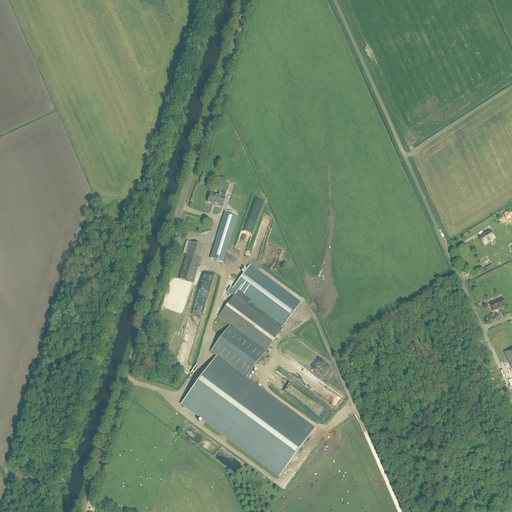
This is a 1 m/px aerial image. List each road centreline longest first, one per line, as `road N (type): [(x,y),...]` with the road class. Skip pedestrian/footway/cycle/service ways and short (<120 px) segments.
road 1 (unclassified): [(83,511),(246,0)]
road 2 (unclassified): [(506,381),(334,0)]
road 3 (track): [(227,270),(252,262),(306,304),(400,511)]
road 4 (track): [(405,157),(511,87)]
